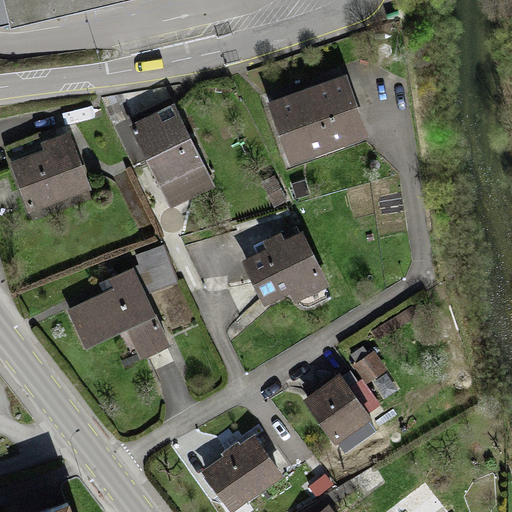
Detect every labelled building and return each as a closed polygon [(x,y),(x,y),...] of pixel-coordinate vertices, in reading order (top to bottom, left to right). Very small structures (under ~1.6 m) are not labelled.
[(0,0),(0,27),(9,25),(10,29),(135,0),(0,0)] [(337,81),(262,109),(284,168),(360,140),(337,81)] [(164,110),(128,129),(168,209),(205,190),(164,110)] [(64,142),(5,163),(24,216),(83,196),(64,142)] [(294,239),(235,264),(255,309),(313,285),(294,239)] [(131,278),(62,308),(82,351),(122,333),(132,356),(161,344),(131,278)] [(335,380),(300,404),(329,447),(364,424),(335,380)] [(247,439),(196,477),(221,511),(225,511),(274,476),(247,439)]
